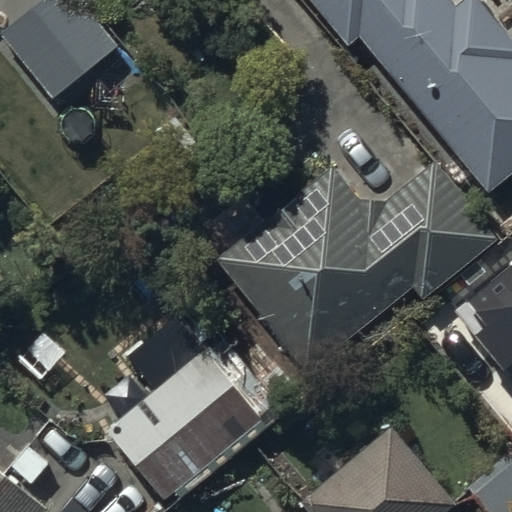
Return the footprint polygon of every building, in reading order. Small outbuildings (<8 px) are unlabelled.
[(70,0),(42,0),(1,35),(59,104),(117,55),(70,0)] [(324,0),(344,25),(359,13),(484,172),(511,149),(511,58),(506,51),(511,46),(511,38),(481,0),(450,0),(448,2),(445,0),(324,0)] [(328,163),(213,255),(297,359),(405,272),(417,286),(490,227),(430,153),(377,195),(353,193),(328,163)] [(511,271),(458,316),(509,377),(511,374),(511,271)] [(201,354),(114,426),(168,489),(254,417),(201,354)] [(382,422),(301,490),(319,511),(432,511),(448,499),(382,422)] [(511,511),(511,462),(465,499),(474,511),(511,511)] [(45,511),(0,474),(0,511),(45,511)]
